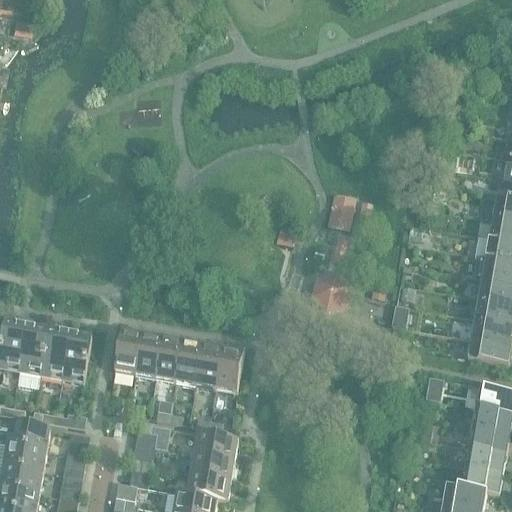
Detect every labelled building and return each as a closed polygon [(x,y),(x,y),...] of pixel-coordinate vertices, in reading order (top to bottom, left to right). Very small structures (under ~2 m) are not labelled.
[(328,230),(349,235),(356,204),(335,199),(328,230)] [(497,202),(493,224),(511,227),(511,205),(508,205),(508,204),(497,202)] [(363,206),(358,231),(367,233),(373,208),(363,206)] [(511,227),(493,224),(490,243),(490,245),(511,248),(511,227)] [(281,231),(276,247),(293,251),(297,235),(281,231)] [(411,231),(409,243),(421,245),(423,233),(411,231)] [(338,241),(332,265),(343,268),(348,243),(338,241)] [(477,262),(476,263),(511,269),(511,248),(490,245),(490,243),(478,241),(474,262),(477,262)] [(483,283),(483,284),(511,289),(511,269),(476,263),(473,281),(483,283)] [(342,309),(346,293),(335,282),(319,286),(315,302),(327,313),(342,309)] [(511,289),(483,284),(479,305),(511,310),(511,289)] [(403,292),(400,304),(414,307),(416,294),(403,292)] [(373,295),(371,301),(384,304),(385,298),(373,295)] [(511,310),(479,305),(476,325),(511,331),(511,310)] [(394,321),(392,331),(406,334),(408,324),(394,321)] [(511,331),(476,325),(472,345),(511,351),(511,331)] [(0,354),(0,374),(18,378),(26,332),(4,328),(0,354)] [(38,393),(40,382),(47,336),(26,332),(18,378),(16,389),(38,393)] [(40,382),(62,385),(70,340),(47,336),(40,382)] [(114,378),(135,382),(143,340),(121,337),(114,378)] [(91,343),(70,340),(62,385),(83,389),(91,343)] [(135,382),(155,385),(163,344),(143,340),(135,382)] [(363,342),(359,360),(377,364),(381,345),(363,342)] [(155,385),(176,389),(183,347),(163,344),(155,385)] [(509,372),(511,354),(511,351),(472,345),(468,365),(509,372)] [(176,389),(196,392),(203,351),(183,347),(176,389)] [(196,392),(216,396),(223,354),(203,351),(196,392)] [(244,358),(223,354),(216,396),(237,399),(244,358)] [(430,383),(426,404),(440,407),(444,385),(430,383)] [(511,398),(479,392),(475,413),(511,419),(511,398)] [(117,418),(129,420),(130,412),(118,410),(117,418)] [(0,420),(11,422),(12,413),(0,411),(0,420)] [(141,414),(130,412),(129,420),(140,422),(141,414)] [(25,415),(12,413),(11,422),(24,424),(25,415)] [(511,419),(475,413),(472,434),(509,440),(511,425),(511,419)] [(156,425),(169,427),(170,419),(158,417),(156,425)] [(39,427),(54,430),(55,421),(41,418),(39,427)] [(68,423),(66,432),(84,435),(85,435),(87,422),(68,419),(68,423)] [(182,421),(170,419),(169,427),(181,429),(182,421)] [(68,423),(55,421),(54,430),(66,432),(68,423)] [(196,432),(209,434),(211,426),(198,424),(196,432)] [(222,428),(211,426),(209,434),(221,436),(222,428)] [(150,439),(151,431),(140,428),(138,437),(150,439)] [(9,430),(6,450),(46,457),(49,437),(9,430)] [(472,434),(468,453),(506,460),(509,440),(472,434)] [(423,437),(422,445),(430,446),(432,438),(423,437)] [(197,439),(194,459),(235,466),(238,446),(197,439)] [(0,470),(2,471),(42,478),(46,457),(6,450),(0,449),(0,470)] [(86,463),(88,454),(68,451),(66,460),(86,463)] [(468,453),(464,474),(502,481),(506,460),(468,453)] [(194,459),(190,480),(231,487),(235,466),(194,459)] [(130,475),(140,477),(142,466),(132,464),(130,475)] [(150,478),(151,473),(152,467),(142,466),(140,477),(150,478)] [(83,482),(85,474),(65,470),(63,479),(83,482)] [(2,471),(0,485),(0,492),(38,500),(42,478),(2,471)] [(498,501),(502,481),(464,474),(461,493),(461,494),(487,499),(498,501)] [(227,509),(231,487),(190,480),(187,500),(186,501),(218,506),(218,507),(227,509)] [(115,503),(113,511),(122,511),(124,504),(135,506),(137,492),(119,488),(116,503),(115,503)] [(446,491),(443,511),(445,511),(485,511),(487,499),(461,494),(461,493),(446,491)] [(0,511),(36,511),(38,500),(0,492),(0,511)] [(79,506),(81,497),(60,494),(59,503),(79,506)] [(177,499),(174,511),(216,511),(218,507),(218,506),(186,501),(187,500),(177,499)]
